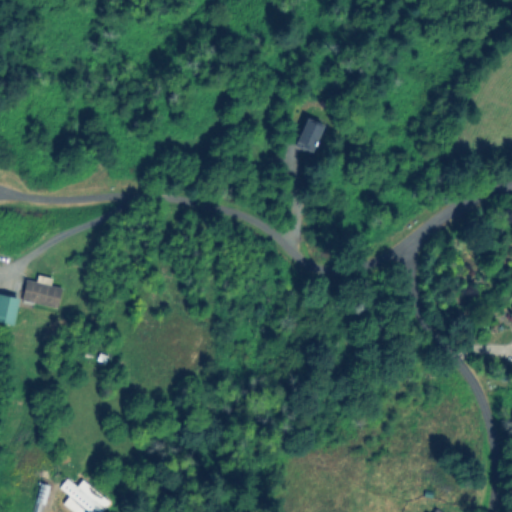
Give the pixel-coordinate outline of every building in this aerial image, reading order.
[(311,152),(321,125),(304,118),(293,146),(311,152)] [(18,298),(54,309),(60,287),(48,283),(50,277),(36,273),(34,281),(24,278),(18,298)] [(0,321),(12,325),(18,297),(0,293),(0,321)] [(88,511),(98,511),(108,501),(80,478),(75,485),(65,477),(57,486),(67,495),(61,502),(72,511),(87,511),(88,511)] [(14,495),(9,511),(40,511),(47,485),(39,483),(34,500),(14,495)]
